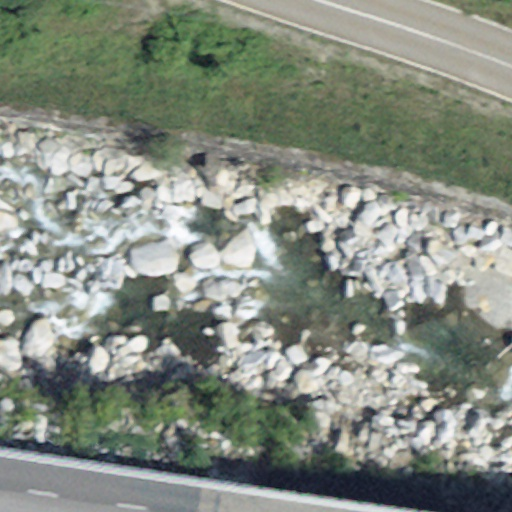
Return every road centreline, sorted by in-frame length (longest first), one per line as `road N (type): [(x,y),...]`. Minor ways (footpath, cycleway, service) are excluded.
road 1 (residential): [(511,77),(298,0)]
road 2 (primary): [(152,511),(0,489)]
